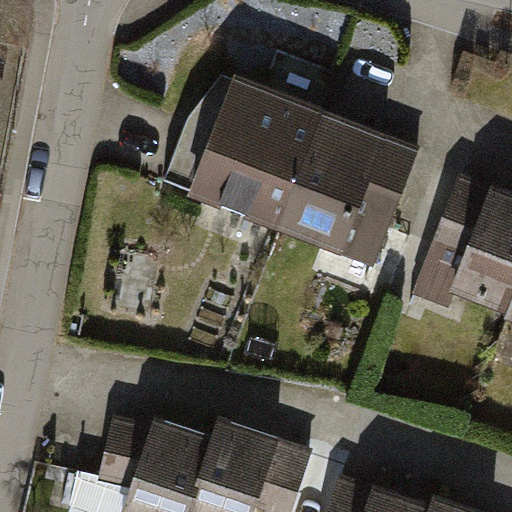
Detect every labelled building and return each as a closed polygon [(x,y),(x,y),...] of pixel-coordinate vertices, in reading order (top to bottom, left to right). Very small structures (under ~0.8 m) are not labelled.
[(171,195),(276,235),(322,112),(217,72),(171,195)] [(426,151),(322,112),(276,235),(337,257),(354,212),(397,228),(426,151)] [(455,302),(496,317),(511,274),(511,200),(452,178),(404,306),(447,322),(455,302)] [(511,274),(496,317),(511,322),(511,274)] [(185,511),(213,440),(146,415),(142,428),(116,419),(80,511),(185,511)] [(213,440),(185,511),(294,511),(315,457),(220,421),(213,440)] [(420,511),(422,508),(367,488),(362,501),(335,491),(327,511),(420,511)] [(422,508),(420,511),(469,511),(426,497),(422,508)]
